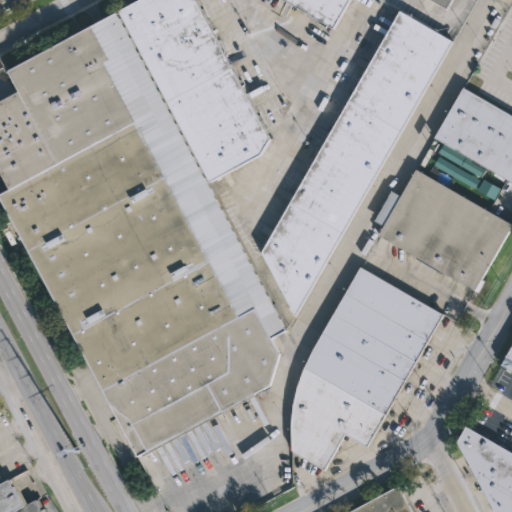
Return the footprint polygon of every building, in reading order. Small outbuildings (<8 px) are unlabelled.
[(261,155),(210,182),(118,11),(138,0),(195,0),(270,139),(261,155)] [(348,0),(333,28),(284,0),(348,0)] [(452,0),(447,9),(431,0),(452,0)] [(445,56),(295,318),(263,254),(401,10),(454,41),(445,56)] [(206,180),(287,332),(272,340),(280,354),(271,386),(254,395),(255,397),(142,457),(141,456),(137,458),(11,222),(7,224),(2,214),(6,212),(0,200),(0,193),(8,189),(0,174),(0,101),(18,92),(7,71),(116,12),(206,180)] [(511,114),(511,182),(435,138),(465,87),(511,114)] [(420,171),(511,224),(511,231),(477,292),(379,235),(384,227),(375,222),(393,191),(401,196),(416,169),(420,171)] [(494,199),(500,188),(482,179),(477,191),(494,199)] [(445,315),(368,448),(345,435),(325,471),(292,452),(291,429),(293,407),(298,385),(306,365),(316,345),(361,267),(445,315)] [(511,371),(500,365),(511,344),(511,371)] [(511,511),(497,511),(496,511),(458,438),(467,423),(511,449),(511,511)] [(0,511),(0,476),(2,480),(12,475),(26,502),(39,497),(46,511),(0,511)] [(345,511),(397,484),(412,511),(345,511)]
